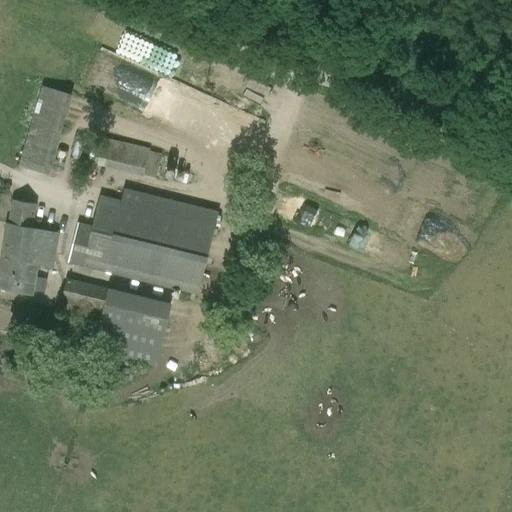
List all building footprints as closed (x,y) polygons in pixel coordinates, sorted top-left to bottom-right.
[(43,87),(20,166),(49,175),(71,94),(43,87)] [(151,150),(101,138),(95,163),(145,175),(151,152),(151,150)] [(163,155),(151,152),(145,175),(157,178),(163,155)] [(215,215),(123,192),(121,202),(101,197),(84,266),(196,293),(215,215)] [(37,204),(13,200),(8,223),(32,228),(37,204)] [(317,226),(319,212),(287,206),(285,220),(317,226)] [(8,223),(6,223),(1,250),(39,257),(38,265),(52,267),(58,233),(32,228),(8,223)] [(39,257),(1,250),(0,258),(0,289),(32,295),(33,290),(44,292),(46,278),(35,276),(38,265),(39,257)] [(363,273),(394,286),(401,268),(370,255),(363,273)] [(110,290),(66,279),(61,301),(105,312),(106,305),(110,290)] [(110,290),(106,305),(165,319),(169,305),(110,290)] [(165,319),(106,305),(105,312),(95,349),(154,363),(165,319)]
